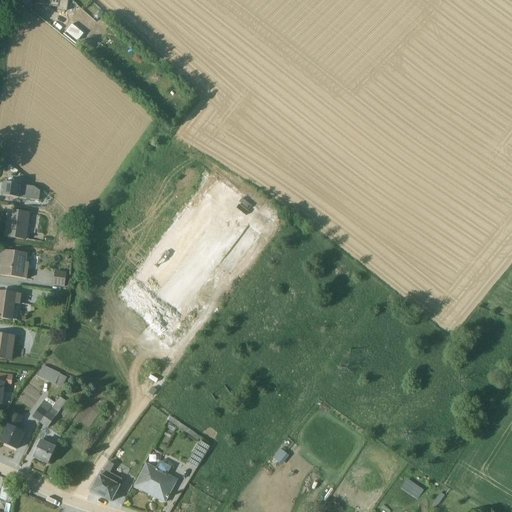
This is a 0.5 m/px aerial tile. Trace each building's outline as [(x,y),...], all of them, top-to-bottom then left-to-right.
[(57,13),(66,14),(68,3),(59,1),(59,0),(29,0),(36,1),(35,6),(57,10),(57,13)] [(76,27),(84,34),(92,25),(84,18),(76,27)] [(257,238),(266,227),(263,225),(262,227),(257,224),(259,222),(253,218),(258,211),(210,175),(119,296),(151,320),(158,312),(183,331),(202,306),(193,299),(249,224),(250,224),(247,229),(248,230),(257,238)] [(237,180),(233,184),(263,205),(266,201),(237,180)] [(1,198),(19,200),(21,187),(3,184),(1,197),(1,198)] [(7,212),(3,239),(26,242),(30,215),(7,212)] [(3,252),(2,252),(0,269),(0,277),(27,281),(29,264),(26,264),(27,255),(3,252)] [(65,287),(66,273),(53,272),(53,286),(65,287)] [(0,293),(0,320),(13,322),(15,306),(20,306),(21,296),(0,293)] [(0,335),(0,360),(12,362),(15,337),(0,335)] [(60,375),(43,367),(38,378),(62,389),(67,379),(60,376),(60,375)] [(0,406),(1,406),(5,386),(11,386),(12,376),(0,374),(0,406)] [(47,430),(66,403),(59,398),(40,424),(47,430)] [(47,399),(32,419),(40,424),(54,404),(47,399)] [(0,440),(0,443),(17,452),(25,434),(17,430),(23,419),(13,414),(0,440)] [(56,447),(42,440),(33,458),(48,465),(56,447)] [(209,448),(200,442),(187,463),(196,469),(209,448)] [(273,458),(282,465),(289,455),(280,449),(273,458)] [(147,464),(134,488),(164,504),(177,480),(167,475),(171,468),(159,462),(155,469),(147,464)] [(91,492),(110,503),(115,494),(116,495),(120,487),(119,486),(121,481),(109,474),(114,466),(109,463),(104,471),(99,477),(91,492)] [(407,479),(401,488),(417,499),(423,490),(407,479)] [(444,497),(440,494),(433,504),(437,507),(444,497)]
